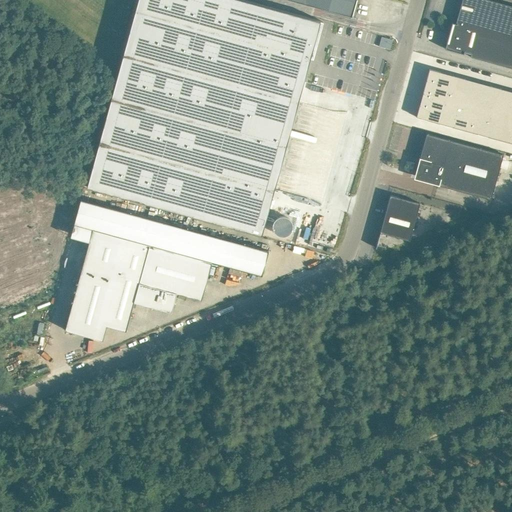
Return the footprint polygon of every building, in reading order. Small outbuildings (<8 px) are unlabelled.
[(244,0),(137,0),(87,187),(262,235),(315,40),(318,41),(318,39),(315,38),(320,22),(323,23),(323,22),(244,0)] [(290,0),(352,17),(356,0),(290,0)] [(511,5),(490,0),(461,0),(456,22),(511,37),(511,5)] [(511,37),(456,22),(457,23),(457,24),(456,24),(456,25),(453,24),(454,23),(452,23),(452,24),(453,25),(452,28),(451,28),(450,29),(452,29),(451,33),(449,33),(449,34),(450,34),(449,38),(448,38),(449,39),(448,43),(447,42),(446,43),(448,43),(447,47),(445,47),(445,48),(446,49),(447,48),(451,49),(450,50),(451,50),(452,49),(456,50),(455,51),(456,51),(456,50),(460,51),(460,53),(461,53),(461,52),(464,52),(471,53),(470,57),(511,68),(511,37)] [(511,90),(429,68),(416,117),(511,142),(511,90)] [(491,199),(503,154),(426,133),(419,159),(421,159),(420,164),(419,164),(416,176),(434,180),(438,181),(437,185),(491,199)] [(409,240),(420,203),(390,195),(380,232),(409,240)] [(212,262),(93,229),(65,329),(103,340),(107,325),(126,330),(134,301),(153,306),(153,307),(163,310),(163,309),(171,311),(176,293),(201,299),(212,262)]
